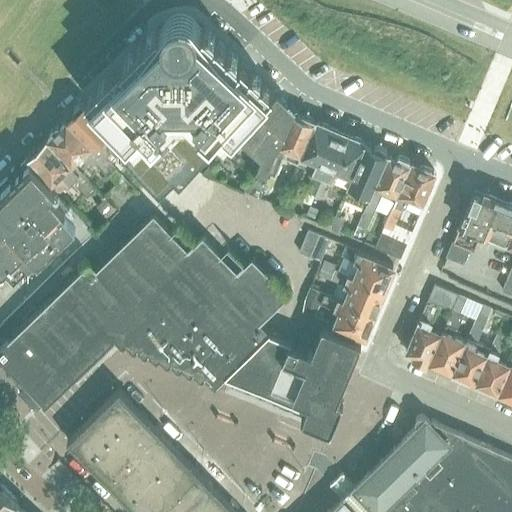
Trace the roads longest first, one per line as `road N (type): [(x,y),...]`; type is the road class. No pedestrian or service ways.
road 1 (residential): [(0,161),(161,9),(184,3),(204,4),(292,81),(462,159)]
road 2 (residential): [(511,434),(377,373),(462,159)]
